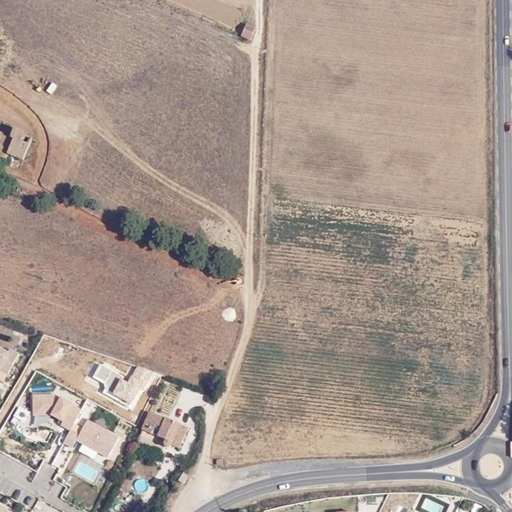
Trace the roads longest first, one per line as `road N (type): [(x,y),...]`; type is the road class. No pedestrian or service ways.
road 1 (primary): [(503,0),(510,398)]
road 2 (secondary): [(208,511),(237,494),(293,479),(423,470)]
road 3 (unknown): [(106,223),(251,286)]
